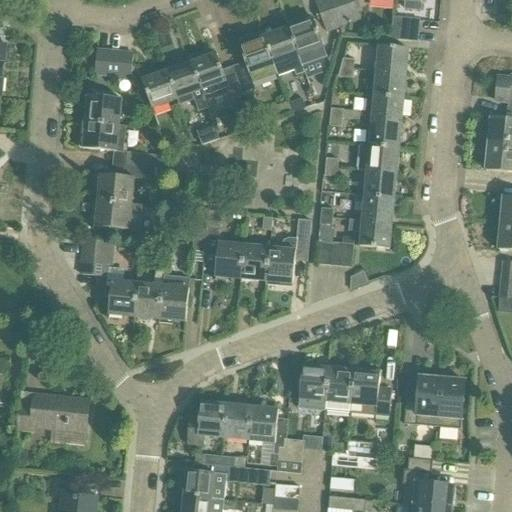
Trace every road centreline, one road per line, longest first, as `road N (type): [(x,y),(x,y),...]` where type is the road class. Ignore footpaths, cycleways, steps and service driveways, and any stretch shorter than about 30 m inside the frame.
road 1 (residential): [(151,409),(119,383),(34,244),(57,21)]
road 2 (residential): [(151,409),(212,362),(461,276)]
road 3 (tertiary): [(461,276),(443,213),(460,38)]
road 4 (tertiary): [(506,401),(461,276)]
